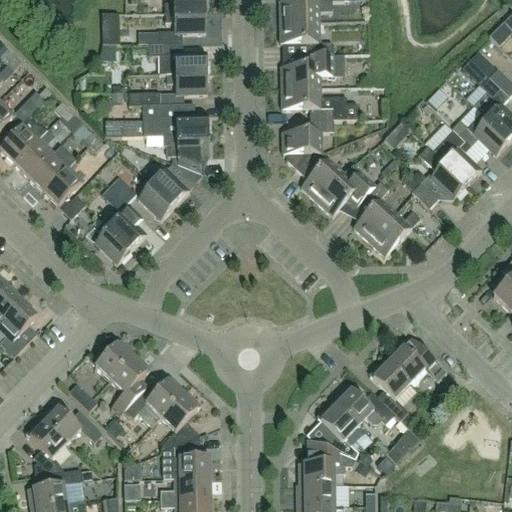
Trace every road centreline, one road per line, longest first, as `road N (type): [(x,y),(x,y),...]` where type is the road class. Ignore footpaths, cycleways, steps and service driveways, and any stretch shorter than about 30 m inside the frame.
road 1 (residential): [(242,190),(240,0)]
road 2 (residential): [(362,314),(242,190)]
road 3 (residential): [(242,190),(160,273),(144,321)]
road 4 (residential): [(0,425),(101,306)]
road 5 (unclassified): [(248,511),(243,355)]
road 6 (residential): [(511,404),(408,298)]
road 7 (residential): [(408,298),(511,199)]
road 8 (residential): [(101,306),(0,216)]
road 9 (residential): [(362,314),(243,355)]
